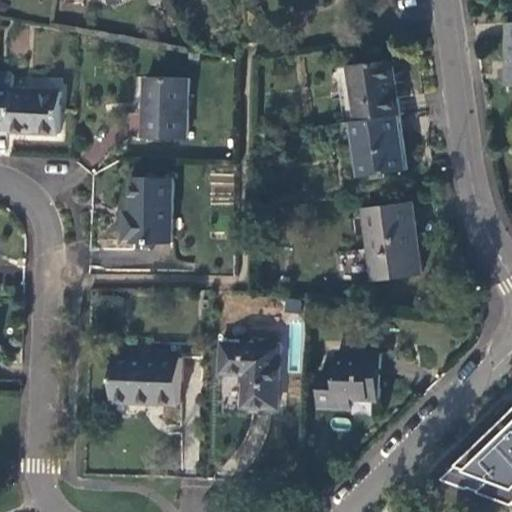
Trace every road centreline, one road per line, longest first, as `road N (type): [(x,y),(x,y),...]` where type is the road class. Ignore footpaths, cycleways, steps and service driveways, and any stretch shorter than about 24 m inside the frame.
road 1 (residential): [(54,511),(40,470),(61,182),(0,179)]
road 2 (residential): [(511,270),(474,200),(448,0)]
road 3 (residential): [(511,349),(348,511)]
